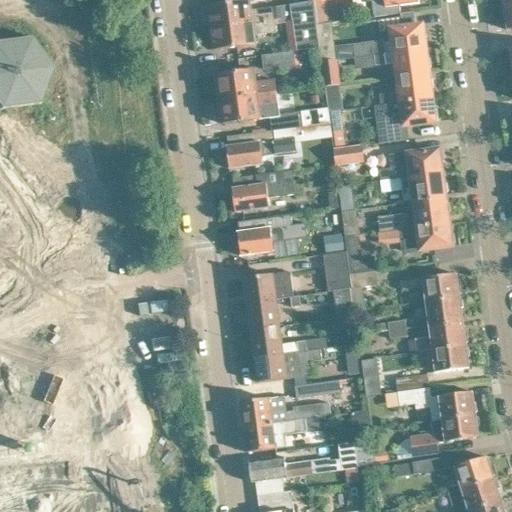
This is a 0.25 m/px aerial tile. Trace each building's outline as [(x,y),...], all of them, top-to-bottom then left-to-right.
[(250,11),(248,0),(215,0),(216,5),(208,6),(211,29),(275,20),(273,8),(250,11)] [(323,0),(315,1),(315,2),(317,25),(326,24),(323,0)] [(384,0),(386,9),(387,17),(401,15),(400,7),(420,4),(419,0),(384,0)] [(320,49),(317,25),(315,2),(304,4),(279,7),(281,19),(275,20),(276,33),(287,34),(290,52),(292,52),(320,49)] [(337,59),(337,60),(375,56),(426,50),(425,39),(427,37),(426,30),(423,29),(423,26),(403,28),(402,18),(379,21),(380,32),(391,31),(393,43),(353,48),(336,50),(337,59)] [(276,33),(275,20),(211,29),(214,51),(255,46),(254,36),(276,33)] [(0,300),(49,263),(61,254),(87,234),(64,203),(54,209),(0,138),(0,110),(1,110),(40,105),(54,69),(30,38),(0,42),(0,300)] [(427,58),(426,50),(375,56),(377,66),(395,63),(397,76),(413,74),(414,77),(430,75),(429,72),(429,69),(431,67),(430,60),(427,58)] [(292,52),(290,52),(262,56),(264,70),(294,66),(292,52)] [(337,60),(337,59),(323,61),(326,87),(340,85),(337,60)] [(219,89),(221,100),(276,93),(275,80),(255,82),(253,70),(217,75),(218,77),(216,80),(217,85),(219,89)] [(430,78),(430,77),(430,75),(414,77),(413,74),(397,76),(399,92),(380,94),(382,105),(433,99),(431,89),(434,87),(433,79),(430,78)] [(343,110),(340,85),(326,87),(328,112),(343,110)] [(279,116),(276,93),(221,100),(222,111),(221,114),(221,120),(223,122),(224,125),(271,119),(272,131),(274,131),(302,127),(300,113),(279,116)] [(434,108),(433,99),(382,105),(358,109),(359,120),(402,114),(404,127),(436,123),(435,119),(438,117),(437,110),(434,108)] [(229,148),(227,148),(228,158),(227,160),(228,165),(230,167),(230,170),(263,166),(262,158),(297,154),(295,139),(294,139),(293,129),(272,131),(227,137),(229,148)] [(362,149),(334,152),(336,168),(364,164),(362,149)] [(439,150),(408,154),(390,157),(392,169),(381,170),(383,181),(392,180),(443,173),(441,163),(444,161),(443,154),(440,153),(439,150)] [(234,190),(232,191),(235,214),(270,209),(269,199),(295,196),(293,182),(292,172),(283,173),(256,177),(233,180),(234,190)] [(444,183),(443,173),(392,180),(393,191),(412,189),(414,201),(430,199),(430,203),(446,200),(446,197),(446,194),(448,192),(447,184),(444,183)] [(355,211),(352,186),(338,187),(342,213),(355,211)] [(447,203),(446,200),(430,203),(430,199),(414,201),(414,205),(416,217),(408,218),(403,214),(381,217),(383,233),(399,231),(449,224),(448,214),(451,212),(450,204),(447,203)] [(359,236),(355,211),(342,213),(345,238),(359,236)] [(292,226),(291,217),(238,223),(239,233),(238,234),(241,257),(274,253),(272,244),(307,240),(306,225),(292,226)] [(451,234),(449,224),(399,231),(400,242),(404,241),(406,253),(453,247),(452,244),(455,242),(454,235),(451,234)] [(362,259),(359,236),(345,238),(347,255),(350,276),(376,272),(374,258),(362,259)] [(350,276),(347,255),(324,258),(328,294),(332,293),(352,291),(350,276)] [(378,287),(376,272),(350,276),(352,291),(378,287)] [(290,273),(272,276),(244,279),(248,304),(276,300),(291,298),(294,298),(290,273)] [(458,285),(457,275),(402,282),(403,291),(424,288),(427,302),(460,298),(460,297),(462,295),(461,285),(458,285)] [(301,307),(299,297),(294,298),(291,298),(292,308),(301,307)] [(460,300),(460,298),(427,302),(430,324),(431,328),(463,324),(463,320),(461,311),(463,308),(462,301),(460,300)] [(279,327),(276,300),(248,304),(251,330),(265,328),(266,332),(280,330),(279,327)] [(354,304),(334,307),(336,320),(356,317),(355,311),(354,304)] [(389,323),(390,331),(406,329),(405,321),(389,323)] [(418,353),(434,351),(466,346),(466,344),(468,342),(467,335),(464,333),(463,324),(431,328),(432,337),(417,339),(418,353)] [(282,345),(280,330),(266,332),(265,328),(251,330),(255,359),(283,355),(298,353),(322,350),(327,349),(326,339),(282,345)] [(407,338),(406,329),(390,331),(391,339),(407,338)] [(466,348),(466,346),(434,351),(437,373),(469,369),(468,358),(470,356),(469,349),(466,348)] [(298,353),(283,355),(255,359),(259,384),(314,376),(312,363),(323,361),(322,350),(298,353)] [(397,379),(398,393),(430,389),(428,375),(397,379)] [(339,382),(321,384),(296,387),(298,399),(341,394),(339,382)] [(431,398),(430,389),(398,393),(400,403),(418,400),(419,408),(430,407),(432,421),(476,416),(475,414),(478,412),(477,404),(474,403),(473,393),(431,398)] [(284,397),(241,403),(244,428),(318,418),(330,417),(328,404),(293,408),(293,412),(286,413),(284,397)] [(369,412),(368,412),(351,414),(355,444),(372,442),(369,412)] [(476,417),(476,416),(432,421),(431,422),(433,435),(412,438),(415,458),(439,455),(437,444),(479,439),(477,428),(480,426),(479,418),(476,417)] [(320,431),(318,418),(244,428),(248,453),(286,448),(285,436),(297,434),(320,431)] [(375,464),(372,442),(355,444),(358,466),(375,464)] [(358,469),(358,466),(355,444),(339,446),(341,460),(330,462),(331,473),(358,469)] [(285,458),(249,462),(252,483),(256,483),(283,479),(313,476),(311,463),(286,466),(285,458)] [(456,469),(456,468),(452,458),(412,464),(414,476),(456,469)] [(487,458),(456,468),(456,469),(462,489),(494,480),(493,478),(494,475),(492,469),(490,468),(487,458)] [(285,493),(283,479),(256,483),(257,497),(285,493)] [(158,480),(142,482),(144,502),(160,500),(158,480)] [(494,481),(494,480),(462,489),(454,492),(458,505),(445,509),(445,511),(465,511),(501,501),(498,491),(499,489),(497,482),(494,481)] [(53,511),(50,483),(0,490),(0,511),(53,511)] [(364,511),(293,511),(293,506),(291,492),(285,493),(257,497),(259,511),(364,511),(365,511),(364,511)] [(504,510),(501,501),(465,511),(506,511),(504,510)]
